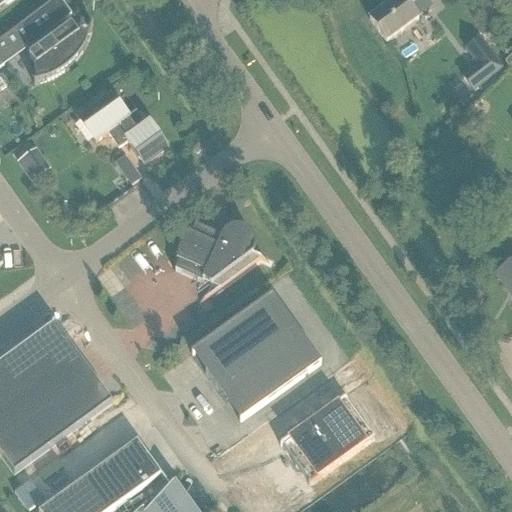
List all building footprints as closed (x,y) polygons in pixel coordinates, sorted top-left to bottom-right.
[(56,28),(71,17),(58,0),(56,0),(0,40),(0,59),(5,66),(39,40),(44,46),(28,57),(45,81),(33,84),(34,86),(47,82),(59,76),(70,67),(80,56),(87,44),(85,44),(84,45),(71,27),(61,34),(56,28)] [(385,43),(417,20),(411,12),(426,0),(397,0),(369,21),(385,43)] [(472,93),(502,70),(479,40),(465,51),(477,66),(461,79),(472,93)] [(127,120),(110,96),(77,120),(95,144),(108,135),(119,149),(127,143),(143,166),(166,150),(149,125),(145,127),(136,114),(127,120)] [(31,183),(50,169),(36,150),(17,164),(31,183)] [(126,154),(117,161),(134,182),(143,174),(126,154)] [(222,239),(195,227),(189,235),(189,234),(186,238),(183,241),(181,246),(179,250),(178,254),(176,259),(176,264),(177,264),(175,273),(202,285),(203,282),(218,289),(198,304),(199,305),(260,261),(268,264),(269,263),(252,256),(254,252),(255,248),(255,244),(254,240),(252,236),(249,233),(246,231),(242,230),(238,229),(234,229),(231,230),(227,232),(224,235),(222,239)] [(511,264),(496,276),(511,298),(511,264)] [(305,377),(256,309),(194,353),(208,372),(206,374),(220,394),(224,391),(245,421),(305,377)] [(46,452),(17,413),(82,365),(54,327),(0,366),(0,456),(14,476),(46,452)] [(46,452),(111,405),(82,365),(17,413),(46,452)] [(309,487),(374,440),(345,400),(280,446),(309,487)] [(42,511),(112,511),(116,510),(117,511),(190,511),(172,487),(146,511),(143,508),(137,511),(135,511),(127,501),(161,477),(137,444),(42,511)]
